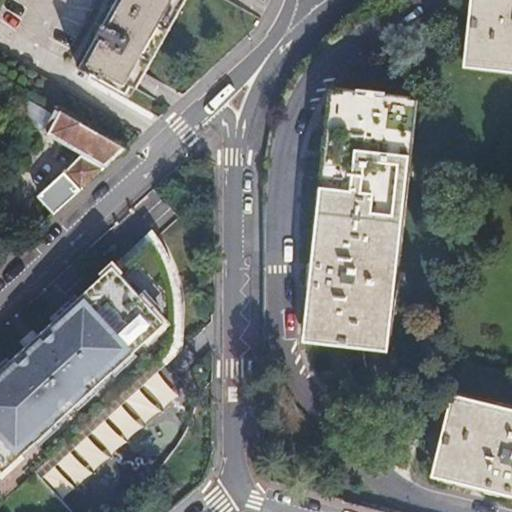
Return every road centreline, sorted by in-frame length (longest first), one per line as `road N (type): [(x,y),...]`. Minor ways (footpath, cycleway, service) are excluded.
road 1 (tertiary): [(234,495),(239,136)]
road 2 (tertiary): [(208,102),(0,300)]
